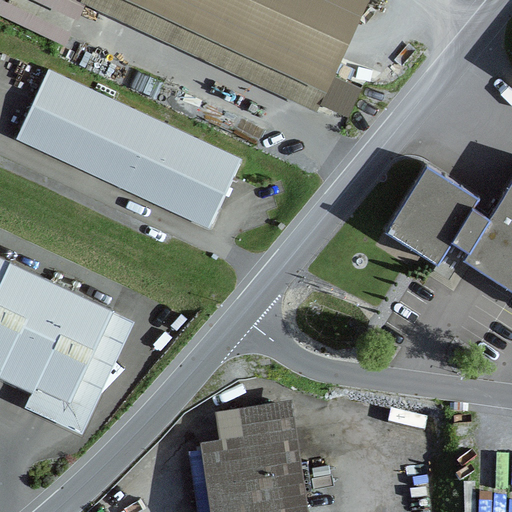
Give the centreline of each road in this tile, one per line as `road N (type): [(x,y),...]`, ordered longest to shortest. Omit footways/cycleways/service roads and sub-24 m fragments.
road 1 (tertiary): [(235,318),(501,0)]
road 2 (residential): [(235,318),(295,363),(346,380),(511,402)]
road 3 (tertiary): [(48,511),(117,451),(235,318)]
